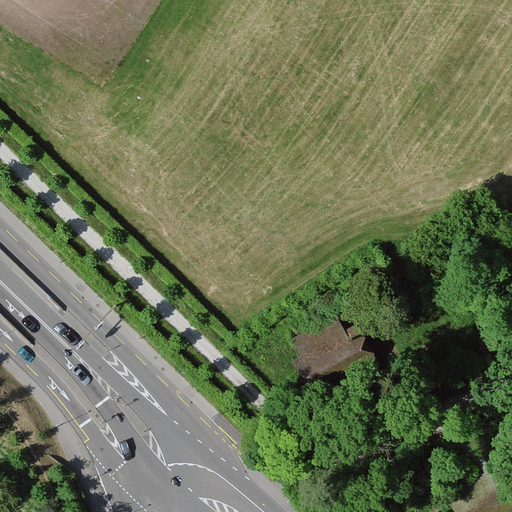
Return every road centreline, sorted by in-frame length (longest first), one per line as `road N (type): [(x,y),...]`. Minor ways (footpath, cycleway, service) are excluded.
road 1 (track): [(0,149),(337,471)]
road 2 (secondary): [(190,466),(149,384),(77,296),(0,224)]
road 3 (primary): [(0,282),(190,466)]
road 4 (track): [(432,511),(484,468),(429,417),(376,315)]
road 5 (secondary): [(0,323),(98,423),(190,466)]
